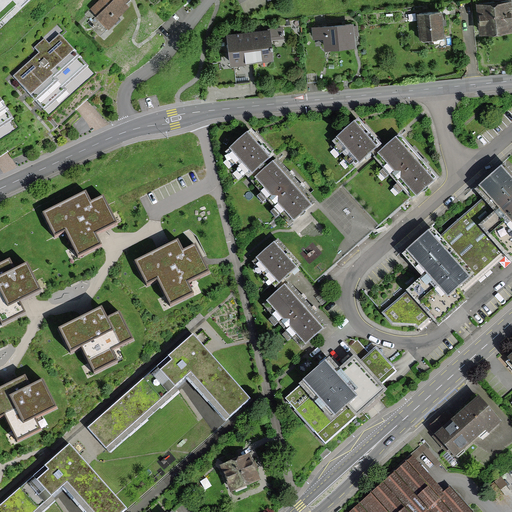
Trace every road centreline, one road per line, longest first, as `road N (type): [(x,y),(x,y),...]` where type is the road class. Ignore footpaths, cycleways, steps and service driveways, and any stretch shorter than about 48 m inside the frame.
road 1 (residential): [(467,169),(359,263),(348,281),(350,308),(372,333),(423,341),(444,333),(511,272)]
road 2 (tertiary): [(132,129),(212,110),(438,88)]
road 3 (primary): [(511,323),(304,511)]
road 4 (residential): [(132,129),(125,89),(207,0)]
road 5 (tertiary): [(0,188),(132,129)]
